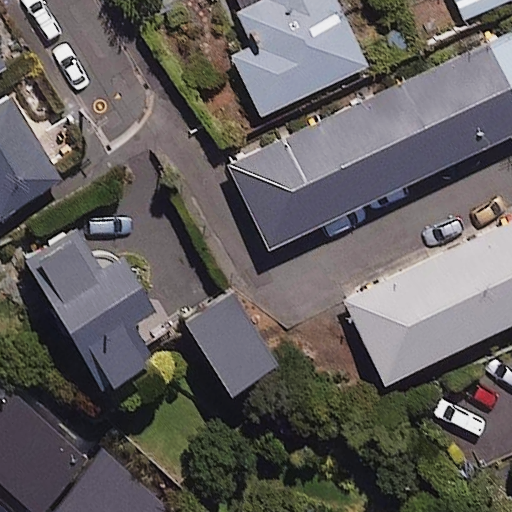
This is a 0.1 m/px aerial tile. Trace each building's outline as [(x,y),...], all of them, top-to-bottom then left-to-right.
[(259,0),(234,12),(250,46),(232,54),(260,113),(367,63),(336,0),(259,0)] [(505,0),(456,0),(464,18),(505,0)] [(511,130),(511,29),(229,161),(267,244),(511,130)] [(0,68),(9,63),(0,48),(0,68)] [(0,214),(62,176),(11,95),(0,101),(0,214)] [(511,320),(511,217),(345,296),(384,380),(511,320)] [(98,268),(74,227),(23,257),(98,385),(149,356),(129,321),(153,307),(122,254),(98,268)] [(276,361),(231,290),(184,319),(229,391),(276,361)]
